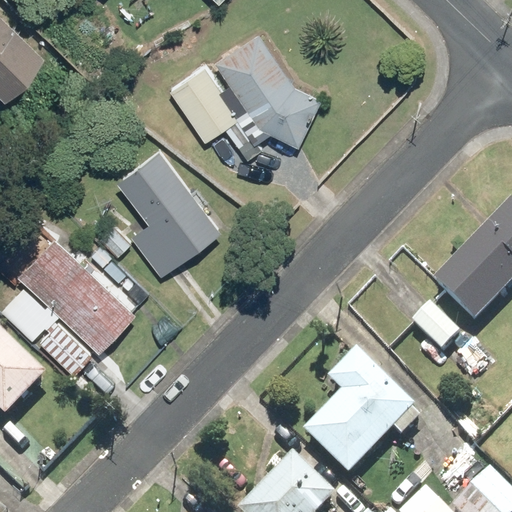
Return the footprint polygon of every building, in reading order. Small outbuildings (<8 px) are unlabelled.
[(45,0),(16,0),(12,4),(24,19),(45,0)] [(0,93),(35,58),(0,23),(0,93)] [(214,63),(257,128),(297,146),(319,99),(293,87),(258,34),(214,63)] [(204,68),(169,91),(204,141),(238,118),(204,68)] [(160,277),(220,233),(158,150),(116,182),(147,224),(131,236),(160,277)] [(297,200),(285,186),(264,203),(276,218),(297,200)] [(511,205),(510,204),(433,284),(476,324),(511,286),(511,205)] [(115,258),(131,243),(112,224),(97,238),(115,258)] [(51,238),(16,276),(97,352),(133,315),(51,238)] [(456,334),(428,308),(411,326),(439,352),(456,334)] [(59,323),(40,343),(73,374),(92,354),(59,323)] [(44,381),(0,338),(0,420),(3,423),(44,381)] [(338,396),(300,436),(346,479),(412,410),(352,354),(325,383),(338,396)] [(290,458),(238,511),(318,511),(332,498),(290,458)] [(511,511),(511,495),(488,471),(450,510),(452,511),(511,511)] [(441,511),(423,493),(403,511),(441,511)]
